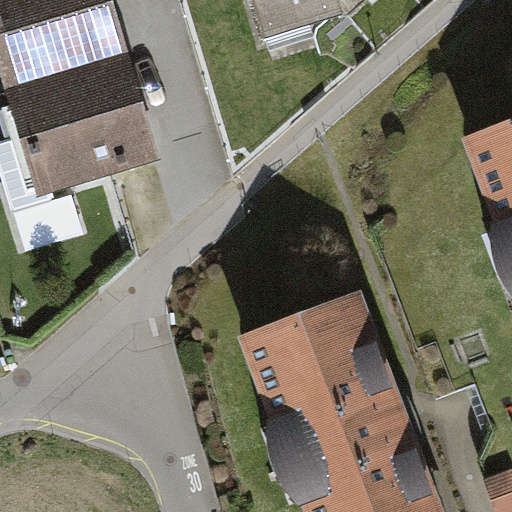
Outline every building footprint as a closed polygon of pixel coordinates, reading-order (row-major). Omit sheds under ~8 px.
[(106,0),(0,0),(0,47),(8,75),(14,73),(18,87),(124,56),(106,0)] [(252,0),(262,32),(308,18),(327,0),(334,0),(335,0),(336,0),(252,0)] [(124,56),(18,87),(22,101),(16,103),(27,137),(0,144),(0,162),(14,211),(52,200),(48,187),(154,156),(124,56)] [(511,126),(470,142),(501,224),(502,227),(506,226),(511,242),(511,126)] [(502,227),(501,224),(491,228),(491,239),(492,250),(495,261),(498,272),(503,282),(508,291),(511,296),(511,242),(506,226),(502,227)] [(438,511),(357,298),(245,340),(276,422),(277,424),(281,423),(309,497),(305,498),(306,501),(310,511),(438,511)] [(298,504),(306,501),(305,498),(309,497),(281,423),(277,424),(276,422),(268,425),(267,437),(268,448),(271,459),(274,470),(278,480),(284,489),(290,497),(298,504)] [(511,511),(511,476),(511,474),(487,482),(498,511),(511,511)]
